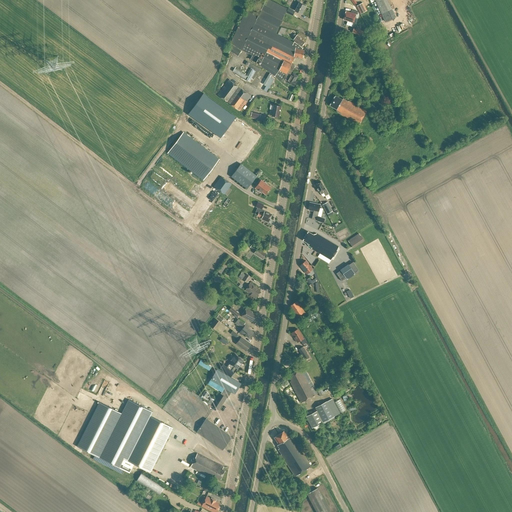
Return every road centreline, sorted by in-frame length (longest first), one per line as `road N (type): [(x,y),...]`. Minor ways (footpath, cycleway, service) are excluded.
road 1 (tertiary): [(226,511),(320,0)]
road 2 (unclassified): [(276,420),(271,399),(343,0)]
road 3 (track): [(268,282),(137,189),(163,151)]
